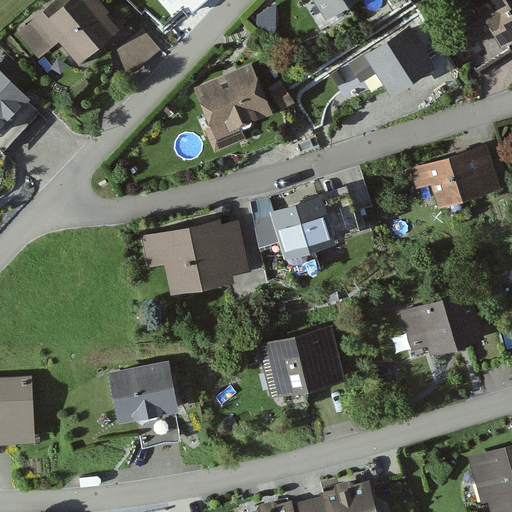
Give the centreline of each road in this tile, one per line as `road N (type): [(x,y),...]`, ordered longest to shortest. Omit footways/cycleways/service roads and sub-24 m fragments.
road 1 (residential): [(511,400),(224,480),(65,502),(0,501)]
road 2 (residential): [(47,210),(186,202),(511,110)]
road 3 (residential): [(47,210),(238,0)]
